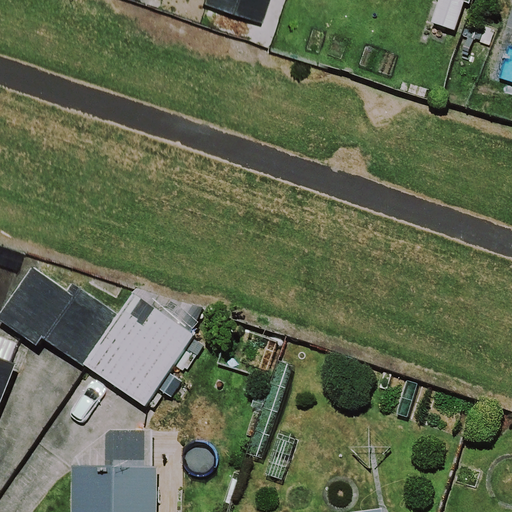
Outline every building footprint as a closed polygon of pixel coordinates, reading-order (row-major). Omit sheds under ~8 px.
[(271,0),(207,0),(205,7),(263,25),(271,0)] [(475,0),(443,0),(434,28),(457,35),(467,8),(472,9),(475,0)] [(22,254),(0,246),(0,270),(15,275),(22,254)] [(0,330),(32,352),(39,343),(143,413),(193,339),(129,295),(117,313),(72,282),(64,293),(32,271),(0,318),(0,330)] [(0,405),(15,369),(0,363),(0,405)] [(150,511),(151,471),(65,469),(64,511),(150,511)]
